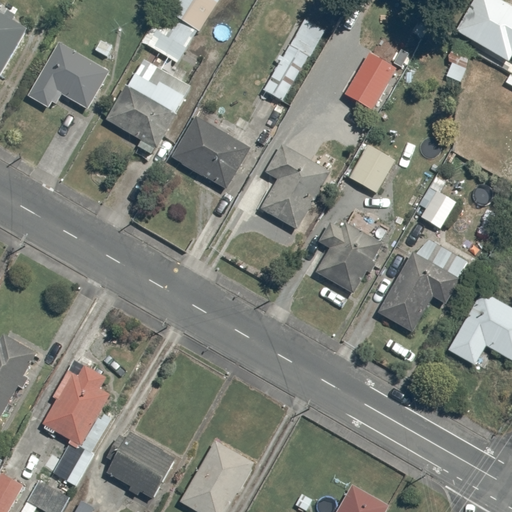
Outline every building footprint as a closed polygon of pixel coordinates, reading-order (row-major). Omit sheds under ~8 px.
[(177,0),(166,18),(161,14),(143,42),(179,66),(202,32),(203,33),(224,0),(236,0),(237,0),(177,0)] [(0,14),(0,81),(1,80),(5,83),(33,33),(0,14)] [(64,46),(63,49),(33,100),(51,110),(55,103),(61,106),(66,97),(93,113),(115,75),(64,46)] [(487,65),(457,47),(439,76),(469,94),(487,65)] [(151,69),(143,65),(112,123),(145,141),(141,149),(157,157),(161,150),(163,151),(194,93),(167,79),(162,89),(155,85),(163,70),(153,65),(151,69)] [(175,161),(178,163),(231,193),(255,150),(199,119),(175,161)] [(399,163),(370,145),(350,178),(380,196),(399,163)] [(301,231),(334,173),(285,146),(269,173),(280,180),(263,210),(301,231)] [(461,205),(442,193),(425,219),(443,232),(461,205)] [(324,246),(336,252),(322,276),(358,296),(371,273),(375,275),(380,266),(378,265),(388,247),(345,224),(342,228),(336,225),(324,246)] [(422,257),(418,255),(384,314),(418,334),(438,299),(453,307),(465,285),(462,283),(472,264),(432,241),(422,257)] [(511,308),(485,294),(452,352),(479,367),(490,347),(511,358),(511,308)] [(2,342),(0,340),(0,422),(2,424),(23,389),(28,392),(35,381),(30,377),(42,356),(7,335),(2,342)] [(74,374),(73,375),(59,400),(63,403),(48,429),(58,436),(60,433),(69,438),(67,441),(83,450),(114,396),(106,391),(112,380),(89,366),(82,379),(74,374)] [(138,437),(114,477),(135,489),(133,492),(143,498),(145,495),(156,502),(180,462),(138,437)] [(233,511),(259,468),(220,444),(184,504),(198,511),(233,511)] [(89,458),(65,445),(49,475),(73,488),(89,458)] [(5,473),(3,477),(0,482),(0,511),(13,511),(28,487),(5,473)] [(57,511),(64,495),(35,482),(25,505),(40,511),(57,511)] [(383,511),(388,504),(353,484),(336,511),(383,511)] [(83,511),(86,508),(69,499),(61,511),(83,511)]
